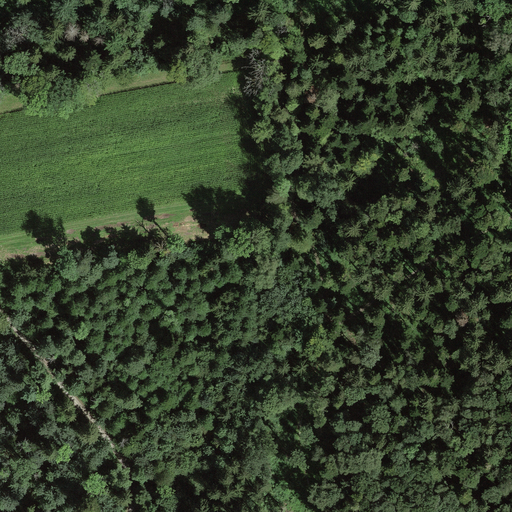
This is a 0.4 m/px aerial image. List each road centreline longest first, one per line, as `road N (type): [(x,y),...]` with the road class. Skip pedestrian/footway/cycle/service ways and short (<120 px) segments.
road 1 (track): [(0,319),(82,404),(120,457),(130,511)]
road 2 (track): [(294,0),(282,66),(302,137)]
